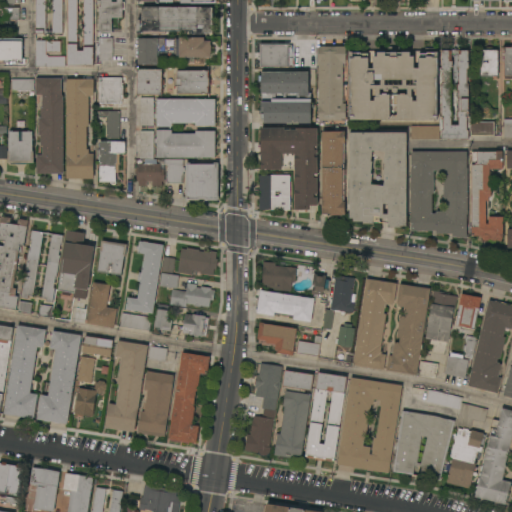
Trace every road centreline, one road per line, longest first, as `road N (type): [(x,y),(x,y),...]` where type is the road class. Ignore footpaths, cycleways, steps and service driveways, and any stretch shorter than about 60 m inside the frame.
road 1 (tertiary): [(209,511),(239,318),(240,0)]
road 2 (residential): [(0,442),(425,511)]
road 3 (tertiary): [(240,231),(511,278)]
road 4 (residential): [(240,24),(511,24)]
road 5 (tertiary): [(0,193),(240,231)]
